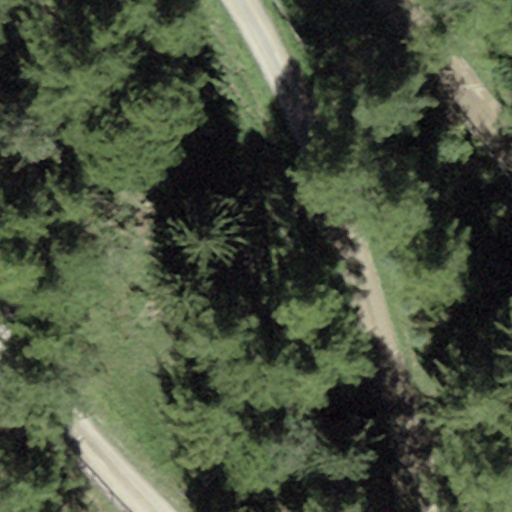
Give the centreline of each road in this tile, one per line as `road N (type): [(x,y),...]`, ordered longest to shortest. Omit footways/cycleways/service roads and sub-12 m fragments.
road 1 (unclassified): [(241,0),(268,34),(377,281),(451,511)]
road 2 (unclassified): [(172,511),(0,327)]
road 3 (unclassified): [(511,129),(414,0)]
